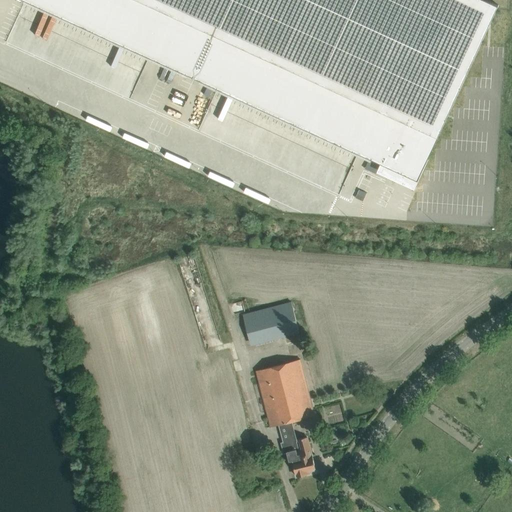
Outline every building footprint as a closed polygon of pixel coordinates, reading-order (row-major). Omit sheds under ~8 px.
[(485,0),(21,0),(385,165),(382,171),(416,187),(499,6),(485,0)] [(291,302),(243,315),(251,344),(299,331),(291,302)] [(204,357),(221,429),(255,421),(238,349),(204,357)] [(256,371),(271,427),(279,425),(283,442),(281,443),(284,453),(287,452),(289,461),(293,461),(297,476),(307,473),(298,439),(296,440),(292,421),(315,415),(300,359),(256,371)] [(307,437),(298,439),(307,473),(317,471),(312,455),(307,437)]
